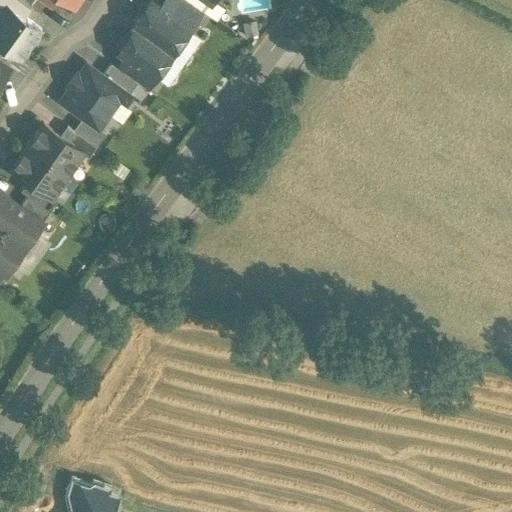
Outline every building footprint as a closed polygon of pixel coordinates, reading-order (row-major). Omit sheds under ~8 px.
[(21,0),(0,0),(0,7),(1,8),(5,3),(24,16),(31,6),(21,0)] [(188,28),(159,7),(160,7),(150,0),(132,25),(135,27),(136,27),(171,52),(188,28)] [(187,0),(164,0),(160,7),(159,7),(188,28),(201,10),(187,0)] [(211,0),(187,0),(201,10),(203,11),(211,0)] [(24,16),(5,3),(1,8),(0,9),(0,42),(20,58),(41,29),(24,16)] [(246,37),(258,35),(255,22),(244,24),(246,37)] [(171,52),(136,27),(135,27),(118,52),(124,56),(125,56),(154,76),(171,52)] [(154,76),(125,56),(124,56),(117,67),(136,81),(145,88),(154,76)] [(9,64),(0,57),(0,74),(1,75),(9,64)] [(102,74),(86,63),(59,100),(82,116),(98,128),(99,127),(119,99),(125,103),(131,95),(128,93),(102,74)] [(117,67),(110,63),(102,74),(128,93),(136,81),(117,67)] [(98,128),(82,116),(73,129),(96,145),(105,131),(99,127),(98,128)] [(59,134),(43,122),(27,145),(66,173),(81,152),(82,150),(59,134)] [(73,129),(66,124),(59,134),(82,150),(81,152),(88,156),(96,145),(73,129)] [(66,173),(27,145),(11,167),(27,179),(50,195),(51,194),(66,173)] [(50,195),(27,179),(20,189),(27,194),(49,210),(57,199),(51,194),(50,195)] [(20,204),(0,189),(0,228),(24,246),(42,220),(20,204)] [(49,210),(27,194),(20,204),(42,220),(49,210)] [(24,246),(0,228),(0,268),(5,272),(24,246)] [(108,511),(114,495),(103,492),(105,488),(93,484),(89,487),(74,483),(71,492),(75,511),(108,511)]
